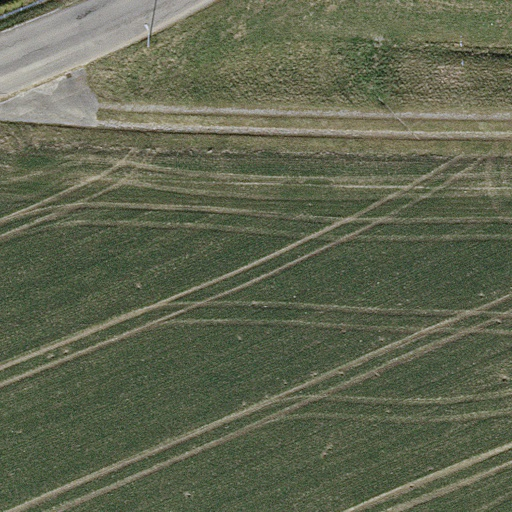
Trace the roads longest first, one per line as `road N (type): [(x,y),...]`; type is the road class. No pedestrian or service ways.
road 1 (track): [(5,72),(91,117),(511,126)]
road 2 (tertiary): [(164,0),(0,74)]
